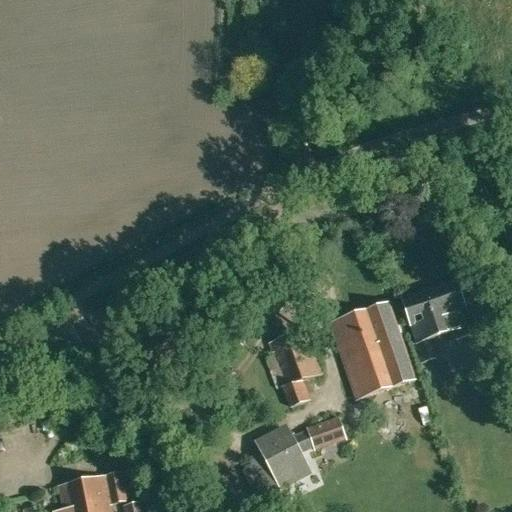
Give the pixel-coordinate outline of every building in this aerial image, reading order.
[(447,284),(401,299),(401,301),(402,300),(417,344),(430,340),(454,331),(461,329),(462,334),(469,331),(462,309),(465,308),(456,282),(447,285),(447,284)] [(388,305),(331,324),(358,401),(414,382),(388,305)] [(307,332),(269,345),(273,358),(278,371),(285,388),(280,390),(288,410),(309,403),(301,384),(322,375),(307,332)] [(294,434),(291,435),(302,454),(313,450),(314,452),(347,441),(338,418),(305,428),(306,430),(294,434)] [(121,474),(59,488),(64,511),(112,511),(111,505),(127,502),(121,474)] [(228,504),(232,511),(244,511),(238,499),(228,504)] [(144,511),(142,503),(123,507),(124,511),(144,511)]
